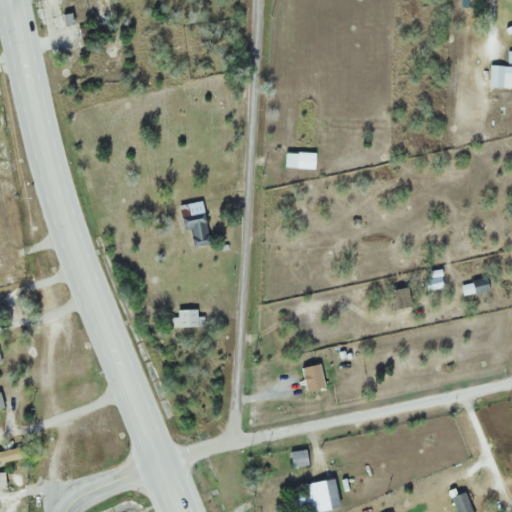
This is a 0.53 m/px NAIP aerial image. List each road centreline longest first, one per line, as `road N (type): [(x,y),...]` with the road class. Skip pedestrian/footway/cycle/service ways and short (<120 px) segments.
road 1 (residential): [(256,0),(230,439),(157,465)]
road 2 (trunk): [(8,0),(64,219),(157,465)]
road 3 (residential): [(230,439),(511,379)]
